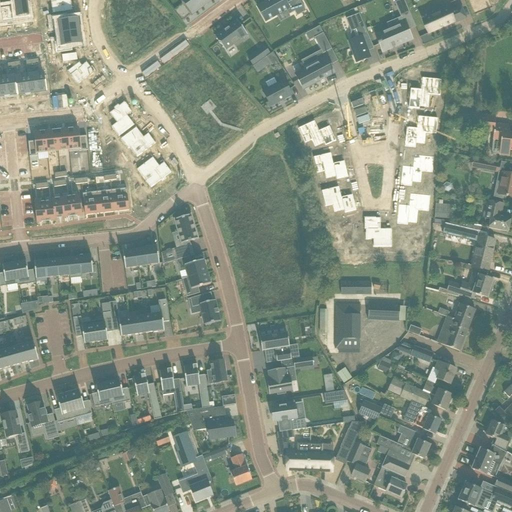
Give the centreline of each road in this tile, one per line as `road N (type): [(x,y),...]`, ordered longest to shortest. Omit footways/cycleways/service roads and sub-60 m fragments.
road 1 (residential): [(0,395),(241,343)]
road 2 (unclassified): [(425,511),(511,309)]
road 3 (residential): [(195,186),(131,236),(0,250)]
road 4 (residential): [(339,89),(250,138),(195,186)]
road 5 (residential): [(241,343),(195,186)]
road 6 (residential): [(277,492),(258,444),(241,343)]
road 7 (residential): [(511,5),(498,24),(382,70)]
road 8 (residential): [(0,122),(86,113),(129,79)]
road 9 (residential): [(129,79),(237,0)]
road 10 (residential): [(353,155),(365,209),(385,209),(391,154)]
road 11 (residential): [(195,186),(160,116),(129,79)]
